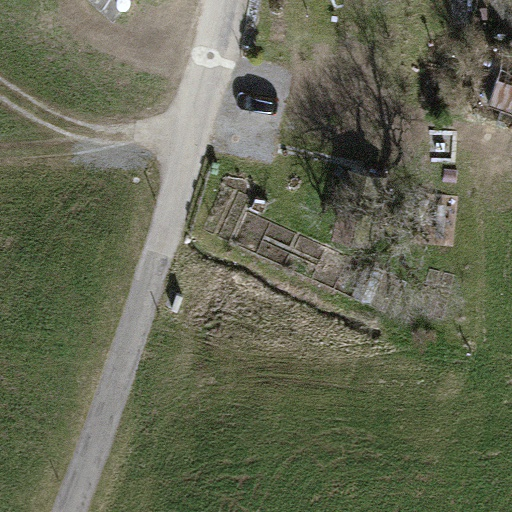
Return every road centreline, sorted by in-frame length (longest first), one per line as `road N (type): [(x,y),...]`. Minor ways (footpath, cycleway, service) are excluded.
road 1 (unclassified): [(73,511),(101,448),(227,0)]
road 2 (track): [(196,123),(0,147)]
